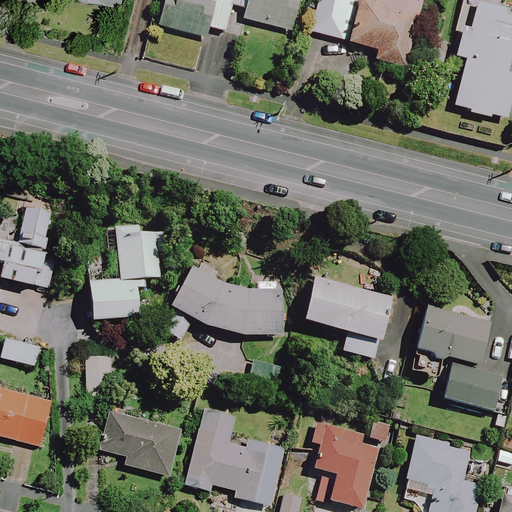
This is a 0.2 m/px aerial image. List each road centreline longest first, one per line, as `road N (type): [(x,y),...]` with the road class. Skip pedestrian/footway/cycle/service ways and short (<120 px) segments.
road 1 (secondary): [(511,215),(0,84)]
road 2 (unknown): [(69,511),(59,322)]
